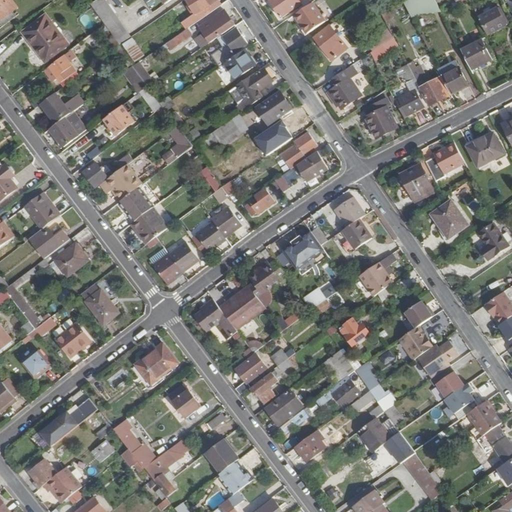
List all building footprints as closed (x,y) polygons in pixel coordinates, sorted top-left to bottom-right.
[(0,0),(0,19),(1,20),(18,7),(12,0),(0,0)] [(106,25),(121,45),(132,37),(118,16),(106,0),(97,0),(91,4),(106,25)] [(219,0),(187,0),(190,4),(188,6),(194,15),(182,22),(187,29),(189,28),(211,13),(223,5),(219,0)] [(302,4),(299,0),(270,0),(282,17),(302,4)] [(404,1),(402,0),(391,0),(379,8),(382,13),(391,8),(404,1)] [(408,0),(404,1),(410,14),(442,10),(436,0),(408,0)] [(404,1),(391,8),(394,12),(402,23),(412,17),(410,14),(404,1)] [(326,21),(314,3),(296,16),(308,34),(326,21)] [(477,15),(483,26),(486,25),(490,34),(508,24),(500,7),(491,12),(489,8),(477,15)] [(391,8),(382,13),(387,23),(394,18),(391,14),(394,12),(391,8)] [(195,40),(202,50),(236,26),(225,10),(200,27),(204,33),(195,40)] [(23,34),(35,49),(38,46),(49,60),(68,45),(47,16),(23,34)] [(348,48),(331,25),(315,38),(333,61),(348,48)] [(187,29),(175,38),(179,44),(193,34),(189,28),(187,29)] [(213,55),(221,67),(226,64),(239,55),(237,52),(249,44),(238,28),(220,40),(224,47),(213,55)] [(368,43),(374,51),(394,37),(388,29),(368,43)] [(374,51),(371,52),(375,61),(399,47),(394,37),(374,51)] [(144,55),(133,40),(125,45),(136,61),(144,55)] [(462,50),(472,70),(492,60),(482,40),(462,50)] [(114,50),(130,70),(133,67),(135,65),(121,45),(114,50)] [(35,49),(45,63),(49,60),(38,46),(35,49)] [(257,65),(247,49),(239,55),(226,64),(237,79),(257,65)] [(71,51),(45,72),(53,83),(59,78),(65,87),(80,76),(70,63),(76,58),(71,51)] [(338,66),(342,72),(353,65),(355,63),(360,60),(357,56),(356,56),(355,55),(351,58),(351,57),(338,66)] [(443,77),(451,94),(468,85),(456,61),(439,69),(443,77)] [(140,62),(135,65),(150,86),(155,82),(140,62)] [(408,83),(415,78),(412,72),(408,64),(400,69),(408,83)] [(133,67),(148,87),(150,86),(135,65),(133,67)] [(358,73),(353,65),(342,72),(330,81),(336,88),(329,93),(338,106),(339,105),(342,109),(363,95),(351,78),(358,73)] [(124,74),(139,94),(140,94),(147,88),(148,87),(133,67),(130,70),(124,74)] [(422,67),(420,68),(428,84),(430,83),(422,67)] [(241,104),(245,111),(264,98),(260,92),(274,81),(265,68),(251,78),(249,77),(229,91),(238,104),(239,106),(241,104)] [(431,105),(451,94),(443,77),(430,83),(428,84),(420,68),(412,72),(415,78),(420,88),(422,88),(431,105)] [(140,94),(154,113),(157,112),(162,108),(147,88),(140,94)] [(33,103),(37,108),(38,108),(42,105),(53,96),(49,90),(33,103)] [(424,108),(415,91),(396,101),(405,118),(424,108)] [(293,109),(282,92),(259,108),(271,125),(293,109)] [(42,105),(57,125),(66,118),(72,113),(67,107),(57,94),(53,96),(42,105)] [(67,107),(72,113),(74,112),(84,104),(79,98),(67,107)] [(377,139),(399,127),(388,107),(391,106),(388,99),(366,110),(369,117),(366,118),(377,139)] [(135,122),(123,106),(106,120),(117,135),(135,122)] [(163,120),(171,114),(165,106),(162,108),(157,112),(163,120)] [(37,108),(29,115),(32,120),(42,112),(38,108),(37,108)] [(66,118),(79,136),(87,130),(74,112),(72,113),(66,118)] [(179,112),(169,116),(173,126),(183,122),(179,112)] [(241,114),(214,132),(219,140),(220,141),(227,143),(248,128),(241,114)] [(51,129),(64,147),(79,136),(66,118),(57,125),(51,129)] [(511,140),(511,119),(503,124),(511,140)] [(172,150),(178,158),(194,146),(188,138),(183,131),(179,126),(170,133),(179,145),(172,150)] [(188,127),(183,131),(188,138),(193,134),(188,127)] [(49,131),(62,149),(64,147),(51,129),(49,131)] [(205,139),(210,145),(219,140),(214,132),(205,139)] [(319,146),(310,133),(297,142),(300,147),(297,149),(296,147),(282,156),(292,170),(297,166),(305,161),(303,157),(319,146)] [(468,147),(479,167),(505,154),(494,133),(468,147)] [(427,162),(437,182),(447,177),(445,174),(455,169),(454,168),(466,161),(456,144),(446,149),(447,151),(444,152),(443,151),(435,155),(436,157),(427,162)] [(110,146),(99,155),(103,160),(114,151),(110,146)] [(172,150),(163,157),(169,165),(178,158),(172,150)] [(297,166),(305,179),(312,174),(315,179),(329,170),(317,152),(305,161),(297,166)] [(119,161),(123,168),(133,162),(130,155),(119,161)] [(435,191),(440,188),(437,182),(427,162),(426,161),(401,174),(398,182),(408,202),(413,199),(415,203),(436,192),(435,191)] [(85,173),(97,189),(102,184),(109,179),(97,163),(85,173)] [(139,179),(128,165),(109,179),(102,184),(109,193),(113,191),(115,189),(119,194),(139,179)] [(208,181),(216,192),(224,187),(209,167),(200,174),(206,182),(208,181)] [(0,169),(0,200),(0,201),(15,190),(9,182),(11,180),(9,177),(9,175),(6,171),(3,170),(2,168),(0,169)] [(312,174),(305,179),(308,184),(315,179),(312,174)] [(291,188),(282,176),(275,181),(280,187),(284,193),(291,188)] [(140,187),(143,185),(139,179),(119,194),(115,189),(113,191),(121,202),(123,200),(140,187)] [(238,190),(232,181),(224,187),(230,196),(238,190)] [(275,181),(271,184),(275,190),(280,187),(275,181)] [(121,202),(136,222),(151,210),(155,207),(140,187),(123,200),(121,202)] [(230,196),(224,187),(216,192),(215,193),(221,202),(230,196)] [(246,206),(253,216),(257,213),(258,214),(275,202),(270,195),(265,187),(253,196),(256,200),(246,206)] [(42,195),(53,209),(55,206),(56,206),(46,192),(42,195)] [(41,226),(24,239),(27,242),(31,239),(44,229),(56,220),(62,216),(55,206),(53,209),(42,195),(26,207),(41,226)] [(336,210),(348,228),(360,219),(367,215),(354,198),(336,210)] [(469,225),(452,201),(432,215),(449,239),(469,225)] [(210,252),(209,251),(219,244),(220,245),(227,240),(226,238),(225,236),(235,230),(236,231),(243,225),(230,207),(213,219),(214,221),(192,238),(205,256),(210,252)] [(136,222),(132,225),(137,231),(138,230),(148,243),(166,230),(151,210),(136,222)] [(0,219),(0,225),(11,240),(13,238),(2,224),(3,223),(0,219)] [(373,237),(360,219),(348,228),(343,231),(356,249),(373,237)] [(2,224),(13,238),(16,236),(5,221),(3,223),(2,224)] [(509,246),(494,224),(480,234),(488,246),(482,250),(489,260),(509,246)] [(0,248),(11,240),(0,225),(0,248)] [(312,232),(322,246),(329,241),(319,227),(312,232)] [(44,256),(47,259),(53,254),(63,246),(71,240),(64,231),(56,237),(50,230),(47,232),(44,229),(31,239),(44,256)] [(235,230),(225,236),(226,238),(236,231),(235,230)] [(312,232),(302,239),(303,241),(296,246),(295,244),(285,251),(304,277),(331,258),(322,246),(312,232)] [(303,241),(302,239),(301,237),(294,242),(295,244),(296,246),(303,241)] [(63,246),(53,254),(57,260),(75,246),(71,240),(63,246)] [(154,265),(168,283),(176,278),(177,279),(184,274),(184,273),(183,272),(192,264),(193,266),(201,261),(187,242),(170,255),(169,254),(154,265)] [(78,244),(75,246),(57,260),(69,276),(90,260),(78,244)] [(219,244),(209,251),(210,252),(220,245),(219,244)] [(22,277),(26,282),(38,272),(39,274),(57,260),(53,254),(47,259),(22,277)] [(360,276),(375,296),(378,294),(388,287),(394,283),(390,276),(385,269),(390,266),(397,261),(392,254),(360,276)] [(267,273),(253,283),(255,284),(262,294),(282,281),(284,284),(290,279),(277,261),(271,266),(269,263),(262,267),(264,270),(267,273)] [(192,264),(183,272),(184,273),(193,266),(192,264)] [(394,273),(390,266),(385,269),(390,276),(394,273)] [(264,270),(251,279),(253,283),(267,273),(264,270)] [(30,321),(37,329),(43,325),(40,320),(38,318),(36,320),(14,291),(16,289),(26,282),(22,277),(6,290),(30,321)] [(250,287),(258,297),(262,294),(255,284),(250,287)] [(95,285),(82,295),(105,325),(121,312),(103,289),(101,292),(95,285)] [(334,295),(339,291),(336,285),(327,291),(331,297),(334,295)] [(250,287),(249,286),(227,302),(227,301),(219,307),(238,332),(241,335),(248,329),(247,329),(270,314),(258,297),(250,287)] [(393,294),(388,287),(378,294),(383,301),(393,294)] [(319,288),(304,299),(312,310),(327,299),(319,288)] [(14,291),(36,320),(38,318),(16,289),(14,291)] [(511,306),(503,293),(485,306),(490,314),(493,312),(495,315),(502,325),(511,317),(511,306)] [(213,299),(201,308),(202,310),(204,312),(216,303),(213,299)] [(327,299),(312,310),(317,317),(332,306),(327,299)] [(406,313),(417,329),(420,326),(435,316),(430,309),(429,310),(423,301),(406,313)] [(228,339),(238,332),(219,307),(216,303),(204,312),(202,310),(195,316),(208,332),(217,325),(228,339)] [(282,317),(273,318),(283,332),(305,315),(300,309),(285,321),(282,317)] [(49,313),(40,320),(43,325),(46,322),(51,318),(52,318),(49,313)] [(500,326),(505,333),(510,340),(507,342),(511,348),(511,347),(511,317),(502,325),(500,326)] [(50,327),(55,323),(51,318),(46,322),(50,327)] [(370,334),(367,329),(363,332),(360,327),(354,319),(344,326),(346,328),(343,330),(354,346),(370,334)] [(30,321),(21,328),(28,336),(30,334),(37,329),(30,321)] [(41,335),(42,336),(51,329),(50,327),(46,322),(43,325),(37,329),(41,335)] [(0,350),(13,340),(0,323),(0,350)] [(58,342),(72,359),(93,344),(79,326),(58,342)] [(401,339),(416,360),(419,357),(429,350),(435,347),(420,326),(417,329),(401,339)] [(37,329),(30,334),(35,340),(41,335),(37,329)] [(251,341),(247,343),(255,354),(264,346),(262,344),(259,342),(255,341),(251,341)] [(438,349),(435,346),(435,347),(429,350),(419,357),(433,378),(450,366),(452,365),(449,362),(460,354),(450,341),(438,349)] [(159,353),(140,368),(152,384),(178,363),(164,344),(157,350),(159,353)] [(273,358),(279,366),(288,359),(296,353),(293,349),(287,354),(283,350),(273,358)] [(157,350),(138,365),(140,368),(159,353),(157,350)] [(51,365),(40,351),(24,363),(35,377),(51,365)] [(328,361),(343,381),(356,371),(341,351),(328,361)] [(238,369),(248,384),(268,368),(257,354),(238,369)] [(386,355),(380,359),(383,364),(389,360),(386,355)] [(279,366),(278,367),(283,374),(293,366),(288,359),(279,366)] [(433,378),(432,379),(437,385),(455,372),(450,366),(433,378)] [(273,374),(277,379),(281,377),(275,370),(272,373),(273,374)] [(369,370),(360,377),(367,387),(370,391),(379,385),(380,385),(369,370)] [(437,385),(447,399),(449,398),(465,387),(455,372),(437,385)] [(264,401),(252,410),(256,415),(266,407),(280,397),(273,387),(279,382),(277,379),(273,374),(252,389),(258,397),(260,396),(264,401)] [(360,377),(358,374),(354,377),(357,381),(356,381),(363,390),(367,387),(360,377)] [(4,383),(15,398),(22,392),(11,377),(4,383)] [(362,393),(351,380),(334,394),(345,407),(362,393)] [(15,398),(4,383),(0,385),(0,409),(8,404),(10,406),(17,400),(15,398)] [(449,398),(458,412),(475,401),(470,394),(474,391),(469,384),(465,387),(449,398)] [(201,406),(185,385),(171,396),(187,418),(201,406)] [(381,405),(385,412),(394,406),(398,402),(388,389),(384,392),(379,385),(370,391),(376,399),(381,405)] [(438,400),(442,396),(433,387),(429,390),(438,400)] [(304,407),(291,389),(280,397),(266,407),(281,425),(304,407)] [(376,399),(370,391),(352,405),(357,412),(376,399)] [(99,410),(90,398),(78,408),(70,414),(68,412),(41,433),(52,447),(99,410)] [(469,414),(484,436),(486,435),(499,425),(491,413),(494,411),(488,401),(469,414)] [(68,412),(70,414),(78,408),(76,405),(68,412)] [(374,420),(385,412),(381,405),(369,413),(374,420)] [(385,412),(394,424),(403,418),(394,406),(385,412)] [(305,410),(282,427),(287,433),(309,416),(305,410)] [(491,413),(499,425),(503,423),(494,411),(491,413)] [(399,457),(412,448),(394,424),(385,412),(374,420),(359,432),(374,452),(388,442),(399,457)] [(222,414),(208,425),(212,431),(226,420),(222,414)] [(127,421),(114,430),(129,449),(139,461),(145,469),(156,460),(144,443),(140,446),(129,431),(132,428),(127,421)] [(98,433),(102,439),(114,430),(109,424),(98,433)] [(486,435),(506,464),(511,459),(511,443),(499,425),(486,435)] [(327,447),(316,432),(296,447),(307,462),(327,447)] [(109,439),(93,451),(102,463),(118,451),(109,439)] [(207,454),(222,473),(238,461),(240,459),(225,439),(207,454)] [(156,460),(145,469),(153,479),(157,485),(160,489),(161,489),(169,482),(183,472),(179,467),(185,462),(181,457),(190,450),(183,440),(156,460)] [(132,467),(139,461),(129,449),(123,455),(132,467)] [(416,454),(404,462),(432,501),(443,492),(430,473),(416,454)] [(45,485),(59,474),(47,460),(31,473),(37,480),(33,483),(39,490),(45,485)] [(220,474),(236,495),(255,480),(249,472),(248,473),(238,461),(222,473),(220,474)] [(511,469),(511,462),(501,470),(504,474),(511,469)] [(52,490),(63,503),(83,487),(67,467),(59,474),(45,485),(50,491),(52,490)] [(157,485),(153,479),(146,485),(151,490),(157,485)] [(161,489),(167,497),(175,490),(169,482),(161,489)] [(334,487),(326,492),(333,501),(340,496),(334,487)] [(161,489),(160,489),(155,493),(163,501),(167,498),(167,497),(161,489)] [(389,511),(384,505),(385,504),(376,491),(354,508),(356,511),(389,511)] [(510,511),(509,510),(511,507),(511,493),(501,502),(499,499),(491,505),(495,510),(494,511),(510,511)] [(0,511),(11,511),(0,497),(0,511)] [(102,511),(105,509),(96,498),(78,511),(102,511)] [(166,499),(157,507),(161,511),(171,505),(166,499)] [(258,511),(283,511),(275,500),(258,511)] [(238,511),(230,501),(223,507),(215,511),(238,511)]
